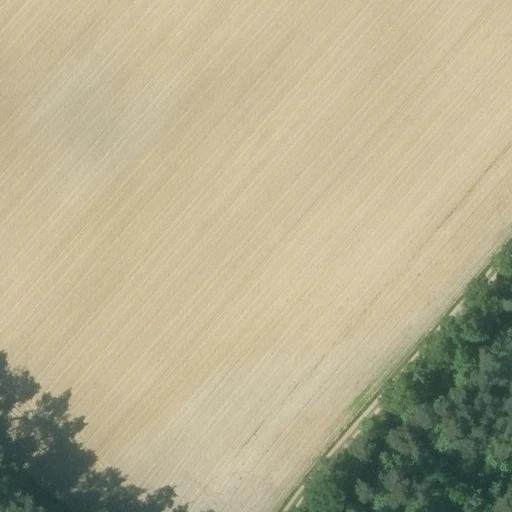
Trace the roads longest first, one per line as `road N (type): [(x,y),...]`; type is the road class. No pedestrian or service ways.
road 1 (track): [(310,511),(511,272)]
road 2 (track): [(391,415),(492,511)]
